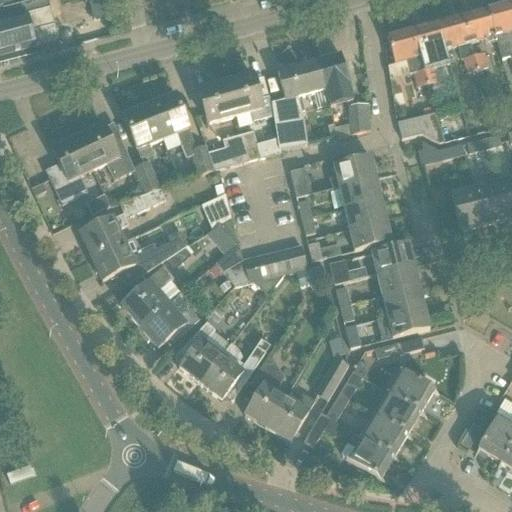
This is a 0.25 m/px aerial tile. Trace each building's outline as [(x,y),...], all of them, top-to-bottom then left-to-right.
[(35,48),(57,42),(52,23),(49,11),(35,15),(32,4),(11,10),(14,19),(0,22),(0,9),(2,9),(0,0),(0,59),(36,50),(35,48)] [(511,5),(487,13),(494,39),(498,52),(511,47),(511,5)] [(469,46),(494,39),(487,12),(462,19),(469,46)] [(469,46),(462,19),(437,26),(445,53),(457,50),(460,62),(462,61),(463,62),(462,63),(466,76),(477,73),(473,59),(473,60),(469,46)] [(444,53),(445,53),(437,26),(412,33),(419,60),(444,53)] [(423,73),(419,60),(412,33),(386,40),(394,67),(405,64),(409,78),(413,77),(417,90),(427,88),(423,73)] [(477,73),(487,70),(483,57),(473,59),(477,73)] [(329,109),(346,104),(352,102),(340,58),(317,64),(324,93),(329,109)] [(271,109),(272,119),(273,119),(277,142),(278,153),(306,149),(306,148),(303,129),(302,123),(297,101),(324,93),(317,64),(277,75),(284,103),(270,107),(271,109)] [(427,88),(437,85),(433,70),(423,73),(427,88)] [(224,86),(234,121),(250,117),(252,124),(272,119),(271,109),(270,107),(268,100),(258,103),(252,79),(224,86)] [(234,121),(224,86),(198,93),(207,129),(234,121)] [(511,104),(510,98),(498,101),(506,130),(511,128),(511,104)] [(182,151),(194,147),(175,99),(147,110),(160,143),(174,137),(176,136),(182,151)] [(350,127),(335,131),(338,141),(338,142),(370,135),(368,108),(348,109),(350,127)] [(422,112),(424,119),(428,118),(436,116),(434,109),(422,112)] [(123,120),(130,139),(139,161),(149,157),(146,149),(160,143),(147,110),(123,120)] [(401,143),(420,138),(423,138),(438,147),(443,146),(436,117),(416,121),(397,126),(401,143)] [(457,127),(442,130),(445,143),(460,139),(457,127)] [(76,142),(91,174),(105,167),(112,184),(133,174),(131,171),(133,171),(127,157),(119,139),(109,144),(102,130),(76,142)] [(256,148),(255,143),(253,135),(238,139),(246,166),(260,162),(256,148)] [(238,139),(222,144),(229,170),(246,166),(238,139)] [(482,144),(485,154),(500,150),(498,140),(482,144)] [(91,174),(76,142),(52,153),(62,176),(48,182),(61,209),(79,200),(86,197),(78,180),(91,174)] [(277,142),(256,148),(260,162),(278,157),(279,157),(278,153),(277,142)] [(485,154),(482,144),(467,148),(469,158),(485,154)] [(461,149),(439,155),(442,165),(464,159),(461,149)] [(189,156),(190,160),(192,159),(199,180),(213,175),(213,174),(207,156),(205,150),(189,156)] [(332,192),(338,191),(338,192),(375,183),(370,161),(333,170),(335,180),(329,181),(332,192)] [(144,198),(159,193),(146,165),(133,171),(131,171),(133,174),(138,185),(144,197),(144,198)] [(289,175),(296,200),(311,197),(304,171),(289,175)] [(511,182),(493,187),(502,225),(511,221),(511,182)] [(343,212),(380,203),(375,183),(338,192),(343,212)] [(132,188),(129,195),(133,202),(144,197),(138,185),(132,188)] [(42,186),(30,192),(34,200),(45,194),(42,186)] [(472,193),(481,229),(502,225),(493,187),(472,193)] [(159,193),(144,198),(124,205),(129,220),(164,203),(159,193)] [(481,229),(472,193),(450,198),(460,235),(481,229)] [(343,212),(348,233),(386,224),(380,203),(343,212)] [(307,204),(297,207),(301,223),(311,221),(307,204)] [(227,213),(207,222),(213,235),(230,225),(227,213)] [(116,234),(128,229),(122,218),(79,238),(91,261),(109,253),(122,247),(116,234)] [(305,239),(315,237),(311,221),(301,223),(305,239)] [(348,233),(354,254),(354,255),(391,246),(386,224),(348,233)] [(213,235),(206,239),(222,258),(236,247),(230,225),(213,235)] [(133,242),(122,247),(109,253),(91,261),(102,285),(129,272),(136,283),(166,264),(167,264),(186,252),(184,251),(186,250),(179,235),(167,240),(170,245),(155,252),(153,248),(139,254),(133,242)] [(311,265),(341,257),(338,247),(319,251),(317,245),(307,247),(306,247),(311,265)] [(376,279),(413,269),(408,248),(371,257),(376,279)] [(295,276),(307,273),(301,249),(289,252),(295,276)] [(173,273),(191,259),(186,252),(167,264),(166,264),(173,273)] [(282,279),(295,276),(289,252),(282,254),(276,255),(282,279)] [(282,279),(276,255),(265,258),(271,282),(282,279)] [(224,258),(214,266),(222,275),(233,268),(224,258)] [(260,285),(271,282),(265,258),(254,261),(260,285)] [(253,287),(260,285),(254,261),(242,264),(248,288),(253,287)] [(334,288),(349,283),(344,262),(328,267),(334,288)] [(381,300),(419,290),(413,269),(376,279),(381,300)] [(319,270),(307,273),(295,276),(299,291),(322,285),(319,270)] [(121,309),(138,330),(176,297),(177,298),(180,295),(170,284),(172,283),(162,271),(144,286),(146,288),(121,309)] [(282,279),(271,282),(260,285),(253,287),(267,299),(282,279)] [(406,316),(424,311),(419,290),(381,300),(387,320),(406,316)] [(339,310),(349,308),(345,291),(335,293),(339,310)] [(172,347),(187,333),(198,324),(186,311),(188,309),(177,298),(176,297),(138,330),(157,352),(168,343),(172,347)] [(343,326),(353,323),(349,308),(339,310),(343,326)] [(387,320),(392,342),(429,333),(424,311),(406,316),(387,320)] [(213,335),(215,334),(206,326),(174,360),(182,368),(178,372),(198,387),(208,374),(220,359),(228,348),(229,347),(213,335)] [(349,352),(360,349),(356,332),(345,335),(349,352)] [(422,352),(419,341),(395,347),(398,357),(398,359),(422,352)] [(230,348),(229,347),(228,348),(220,359),(208,374),(198,387),(221,405),(224,400),(232,405),(265,355),(256,350),(243,370),(238,366),(242,361),(237,353),(231,348),(230,348)] [(395,347),(373,353),(375,363),(398,357),(395,347)] [(327,404),(347,371),(334,363),(313,396),(327,404)] [(358,364),(352,375),(361,380),(368,370),(358,364)] [(433,395),(404,377),(398,373),(384,395),(420,417),(433,395)] [(348,403),(361,380),(352,375),(338,397),(348,403)] [(254,402),(244,419),(265,432),(283,401),(274,396),(280,385),(268,378),(254,402)] [(420,417),(384,395),(372,416),(407,438),(420,417)] [(335,425),(348,403),(338,397),(325,419),(330,422),(335,425)] [(283,401),(265,432),(289,446),(300,429),(313,405),(302,398),(295,409),(283,401)] [(478,415),(472,424),(482,429),(487,421),(478,415)] [(330,422),(325,419),(320,416),(303,444),(313,450),(316,445),(330,422)] [(393,461),(407,438),(372,416),(358,439),(393,461)] [(500,467),(511,447),(511,423),(510,426),(498,419),(478,453),(500,467)] [(379,484),(393,461),(358,439),(352,437),(346,447),(358,454),(350,466),(379,484)] [(318,447),(312,456),(321,461),(326,452),(318,447)] [(511,447),(500,467),(511,473),(511,447)] [(29,469),(6,477),(10,487),(33,479),(29,469)]
